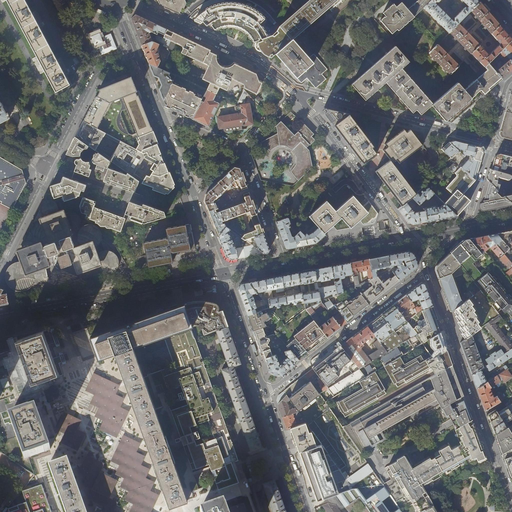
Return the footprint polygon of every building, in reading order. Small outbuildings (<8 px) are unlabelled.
[(45,71),(56,92),(70,84),(65,76),(25,0),(1,0),(2,2),(6,0),(7,0),(37,56),(32,59),(40,74),(45,71)] [(184,3),(183,0),(160,0),(163,5),(168,7),(176,11),(180,13),(184,3)] [(222,26),(227,25),(227,29),(229,29),(232,29),(236,30),(238,31),(241,32),(245,34),(247,32),(251,36),(253,39),(254,42),(256,41),(267,37),(264,30),(261,27),(258,23),(259,22),(260,23),(264,19),(263,13),(259,9),(256,6),(253,4),(246,1),(242,0),(212,0),(209,1),(205,4),(210,16),(213,14),(214,15),(209,18),(205,20),(204,22),(208,26),(212,22),(213,24),(212,25),(215,30),(216,29),(219,28),(221,27),(222,26)] [(309,0),(280,26),(292,40),(293,39),(299,33),(310,23),(311,23),(320,15),(326,10),(329,8),(330,10),(331,9),(341,1),(341,0),(309,0)] [(414,17),(424,7),(430,0),(417,0),(418,1),(407,10),(404,6),(401,2),(399,4),(396,7),(393,4),(382,13),(385,16),(381,19),(380,20),(381,22),(390,32),(392,34),(397,29),(398,30),(414,16),(414,17)] [(477,0),(430,0),(424,7),(449,33),(450,32),(458,24),(471,10),(479,2),(477,0)] [(456,39),(465,47),(464,48),(465,50),(466,49),(485,67),(489,63),(502,50),(511,39),(511,38),(508,34),(497,22),(482,4),(479,2),(471,10),(476,15),(474,16),(476,18),(477,17),(482,23),(479,27),(487,37),(490,34),(487,31),(488,30),(500,44),(489,55),(458,24),(450,32),(455,37),(454,38),(455,40),(456,39)] [(149,33),(152,32),(156,24),(146,20),(136,15),(131,19),(134,26),(137,33),(139,39),(142,46),(152,42),(155,40),(154,38),(151,39),(149,33)] [(156,24),(152,32),(156,34),(157,35),(158,32),(164,35),(167,29),(160,26),(156,24)] [(267,37),(256,41),(257,43),(256,44),(256,46),(257,48),(257,49),(258,50),(260,51),(262,51),(264,53),(265,55),(268,56),(272,57),(276,54),(292,40),(280,26),(277,31),(279,33),(275,36),(272,35),(267,37)] [(92,32),(87,33),(94,49),(99,47),(106,44),(103,36),(100,29),(99,28),(94,30),(95,31),(93,32),(92,32)] [(176,34),(167,29),(164,35),(164,36),(163,37),(170,41),(179,45),(181,50),(180,52),(187,56),(190,63),(206,70),(202,79),(199,77),(197,78),(198,80),(201,82),(202,80),(204,81),(204,80),(211,83),(207,90),(216,94),(217,94),(220,88),(227,91),(232,79),(243,85),(244,86),(242,87),(242,88),(242,90),(245,89),(257,94),(262,83),(259,82),(257,74),(244,68),(236,64),(233,67),(231,68),(229,68),(227,68),(225,68),(223,68),(222,67),(219,65),(217,63),(217,62),(216,60),(216,59),(216,55),(210,52),(210,50),(205,47),(190,40),(178,35),(176,34)] [(157,35),(156,34),(155,36),(157,40),(168,45),(170,41),(163,37),(162,37),(157,35)] [(107,35),(103,36),(106,44),(99,47),(100,51),(106,53),(113,50),(115,45),(112,38),(111,37),(107,35)] [(305,53),(293,39),(292,40),(276,54),(281,60),(289,69),(299,80),(302,83),(307,78),(316,88),(326,79),(322,74),(327,69),(322,64),(313,53),(309,57),(305,53)] [(511,39),(502,50),(510,60),(511,58),(510,57),(511,55),(511,59),(511,61),(511,62),(511,39)] [(160,45),(152,42),(142,46),(143,50),(148,60),(149,63),(158,67),(161,61),(159,57),(160,56),(157,50),(160,45)] [(446,69),(450,74),(458,66),(437,45),(429,53),(434,58),(433,59),(434,60),(435,59),(444,68),(443,69),(444,71),(446,69)] [(471,98),(464,90),(457,82),(433,104),(402,68),(409,62),(404,57),(405,56),(401,50),(400,51),(395,46),(394,47),(386,54),(377,62),(373,65),(361,76),(354,82),(351,84),(356,89),(355,90),(360,96),(361,95),(362,97),(365,100),(379,88),(386,82),(409,109),(413,113),(416,109),(418,112),(421,114),(426,110),(432,105),(441,116),(445,121),(451,116),(462,106),(471,98)] [(511,70),(511,62),(511,61),(510,60),(502,50),(489,63),(503,79),(507,75),(511,70)] [(478,74),(479,73),(465,59),(464,60),(478,74)] [(158,67),(149,63),(152,72),(154,75),(159,78),(162,85),(159,90),(161,95),(164,100),(173,81),(171,79),(170,76),(169,76),(170,73),(158,67)] [(503,79),(489,63),(485,67),(479,73),(478,74),(477,76),(479,78),(464,90),(471,98),(475,94),(480,89),(484,94),(490,90),(497,83),(500,81),(503,79)] [(83,120),(83,122),(124,143),(153,132),(152,128),(151,128),(149,122),(143,109),(138,97),(137,97),(136,93),(138,93),(133,82),(132,78),(123,81),(105,88),(100,90),(98,90),(99,92),(97,97),(95,97),(94,99),(89,109),(86,116),(83,120)] [(174,84),(172,83),(164,100),(165,104),(166,106),(170,108),(172,107),(173,107),(183,112),(184,112),(185,115),(192,119),(203,98),(202,97),(202,96),(197,94),(197,95),(195,94),(194,92),(191,91),(189,91),(189,92),(185,90),(186,90),(185,88),(182,86),(180,87),(178,86),(179,85),(175,83),(174,84)] [(206,125),(209,127),(220,104),(214,101),(216,94),(207,90),(203,98),(192,119),(193,119),(202,123),(206,125)] [(0,122),(9,118),(0,100),(0,122)] [(7,107),(10,113),(18,109),(15,103),(7,107)] [(219,129),(224,128),(225,131),(242,128),(241,125),(244,124),(244,125),(253,124),(249,104),(235,107),(237,115),(218,118),(219,129)] [(330,119),(334,125),(350,114),(336,111),(334,110),(326,108),(323,110),(330,119)] [(511,112),(506,108),(503,120),(499,132),(503,137),(511,139),(511,112)] [(350,114),(334,125),(338,130),(341,134),(347,142),(355,153),(361,161),(363,164),(377,153),(373,147),(374,146),(350,114)] [(78,129),(75,137),(88,146),(96,152),(110,161),(127,173),(139,181),(140,182),(141,183),(146,176),(147,175),(156,161),(124,143),(83,122),(82,121),(78,129)] [(260,143),(274,153),(275,152),(277,150),(279,150),(280,149),(283,149),(284,150),(287,150),(288,147),(292,150),(296,157),(295,165),(291,171),(298,181),(313,167),(309,150),(307,148),(309,145),(310,145),(315,140),(313,138),(312,136),(314,134),(307,127),(305,125),(294,135),(281,121),(279,123),(276,126),(278,133),(275,135),(260,142),(260,143)] [(423,145),(411,130),(407,132),(404,129),(385,144),(387,147),(383,150),(387,155),(391,160),(376,171),(381,178),(396,199),(401,206),(407,202),(413,198),(416,194),(393,163),(397,160),(399,163),(423,145)] [(153,132),(124,143),(156,161),(165,166),(164,163),(157,145),(158,144),(155,135),(153,132)] [(66,154),(73,156),(80,155),(81,152),(84,148),(87,148),(88,146),(75,137),(71,145),(66,154)] [(455,141),(449,142),(459,152),(460,150),(463,151),(462,155),(464,157),(465,154),(468,144),(457,141),(455,141)] [(462,155),(459,152),(449,142),(445,145),(442,149),(456,162),(449,169),(454,173),(455,172),(460,166),(475,180),(477,175),(480,166),(482,158),(483,153),(480,147),(474,145),(472,145),(468,144),(465,154),(471,156),(474,157),(472,164),(464,157),(462,155)] [(110,161),(96,152),(94,154),(94,157),(92,160),(93,163),(97,164),(96,168),(103,170),(104,167),(107,168),(108,165),(110,161)] [(493,163),(492,169),(511,174),(511,157),(504,155),(500,154),(495,157),(493,163)] [(3,159),(0,156),(0,183),(0,184),(1,186),(0,185),(0,203),(13,210),(20,196),(25,187),(26,183),(23,170),(12,164),(3,159)] [(81,158),(78,159),(77,159),(76,159),(75,160),(75,161),(75,162),(75,163),(76,164),(77,164),(74,171),(75,171),(89,176),(91,169),(89,168),(90,165),(89,162),(85,162),(83,161),(81,158)] [(165,166),(156,161),(147,175),(148,175),(151,170),(153,171),(149,177),(146,176),(141,183),(153,187),(152,190),(165,194),(165,193),(168,194),(174,188),(174,186),(175,185),(170,173),(168,173),(165,166)] [(244,240),(253,237),(264,233),(259,221),(253,204),(249,192),(248,192),(248,193),(243,195),(246,201),(215,212),(214,210),(217,209),(218,208),(218,207),(215,202),(214,202),(214,201),(235,180),(238,180),(242,190),(247,188),(247,189),(248,188),(247,186),(242,173),(242,172),(240,168),(234,166),(230,170),(229,172),(220,181),(207,193),(205,195),(204,201),(207,208),(208,211),(212,222),(216,231),(218,237),(226,227),(225,224),(225,223),(224,223),(220,225),(219,223),(223,221),(225,221),(228,219),(249,211),(251,216),(250,216),(250,217),(253,225),(254,225),(255,229),(244,233),(241,237),(244,240)] [(460,166),(455,172),(457,174),(457,176),(446,188),(453,194),(444,203),(457,216),(458,215),(457,215),(470,201),(467,199),(468,197),(472,194),(474,187),(475,180),(460,166)] [(103,181),(135,193),(139,181),(127,173),(126,175),(108,168),(103,181)] [(511,174),(492,169),(489,168),(489,170),(490,172),(489,173),(488,173),(488,174),(488,175),(488,176),(488,177),(486,178),(486,179),(498,190),(500,184),(497,183),(498,180),(497,180),(498,176),(499,177),(507,179),(508,180),(509,179),(510,179),(511,176),(511,174)] [(62,195),(64,201),(77,197),(77,195),(79,196),(81,190),(84,191),(86,185),(72,180),(63,176),(61,182),(50,186),(54,198),(62,195)] [(498,190),(486,179),(484,187),(480,199),(481,199),(483,201),(483,202),(482,202),(481,203),(479,204),(479,206),(479,207),(479,208),(480,209),(481,210),(482,210),(482,211),(487,210),(506,206),(511,204),(504,196),(503,195),(499,191),(498,190)] [(416,194),(413,198),(420,204),(426,198),(427,199),(429,199),(434,193),(428,187),(420,195),(418,192),(416,194)] [(309,216),(316,224),(324,233),(329,228),(341,217),(351,228),(368,212),(365,209),(354,197),(353,195),(336,211),(326,201),(309,216)] [(111,228),(120,232),(125,219),(94,207),(96,202),(83,197),(79,206),(82,212),(86,214),(86,216),(90,217),(89,219),(95,221),(95,222),(98,223),(101,226),(105,226),(107,228),(111,228)] [(66,214),(63,206),(58,208),(57,205),(55,202),(53,200),(50,200),(46,200),(43,202),(42,203),(40,206),(40,210),(41,213),(42,214),(37,216),(39,221),(37,221),(34,222),(31,225),(30,228),(30,231),(31,234),(33,237),(36,238),(34,241),(31,242),(27,242),(23,244),(20,246),(19,247),(15,248),(16,251),(19,260),(19,261),(15,262),(12,263),(10,265),(8,268),(7,270),(6,274),(6,277),(6,280),(8,284),(11,287),(14,289),(17,291),(23,291),(25,291),(29,289),(33,286),(49,283),(46,266),(50,265),(47,254),(48,253),(48,255),(49,256),(57,253),(59,256),(58,257),(62,268),(72,264),(72,263),(73,263),(78,275),(88,271),(89,275),(100,273),(104,275),(108,275),(110,274),(114,273),(117,269),(119,265),(119,260),(119,259),(116,255),(114,253),(110,251),(108,250),(103,251),(99,253),(97,246),(100,242),(101,240),(102,236),(100,231),(97,226),(95,226),(91,224),(89,224),(85,225),(81,227),(79,226),(80,224),(80,219),(79,215),(77,214),(76,213),(74,212),(71,212),(69,212),(66,214)] [(136,220),(144,223),(166,216),(164,211),(143,204),(142,206),(129,201),(125,213),(130,215),(129,218),(136,220)] [(413,211),(407,202),(401,206),(397,209),(403,216),(406,221),(407,222),(413,224),(420,223),(427,221),(425,210),(416,212),(415,212),(415,213),(413,213),(414,212),(414,211),(413,211)] [(421,206),(425,210),(427,221),(444,218),(452,217),(457,216),(444,203),(441,206),(438,207),(438,204),(435,205),(436,206),(425,207),(423,205),(421,206)] [(292,248),(298,247),(297,243),(305,235),(300,231),(294,237),(291,236),(288,227),(290,226),(289,223),(290,223),(288,217),(276,222),(281,238),(285,247),(288,249),(292,248)] [(150,266),(150,267),(154,266),(154,265),(156,265),(156,266),(160,265),(160,264),(163,264),(166,264),(165,263),(168,263),(172,263),(171,262),(173,262),(171,252),(172,252),(174,252),(175,252),(175,251),(178,251),(181,251),(181,250),(184,249),(184,250),(187,249),(190,248),(190,249),(192,249),(194,248),(195,247),(194,242),(191,224),(189,225),(189,224),(188,224),(186,225),(183,226),(183,225),(180,226),(177,227),(177,226),(174,227),(174,228),(171,228),(168,228),(168,229),(166,229),(168,238),(167,239),(167,238),(163,239),(164,239),(161,240),(161,239),(158,240),(155,241),(155,240),(152,241),(152,242),(149,242),(146,242),(146,243),(144,243),(148,266),(150,266)] [(325,235),(324,233),(316,224),(314,226),(312,227),(315,230),(313,232),(309,235),(307,233),(305,235),(297,243),(298,247),(304,246),(316,243),(325,235)] [(233,232),(226,227),(218,237),(222,246),(222,248),(226,257),(232,260),(238,259),(238,258),(236,247),(241,237),(236,234),(234,235),(238,238),(233,243),(232,240),(233,239),(232,236),(231,236),(230,235),(233,232)] [(511,230),(506,232),(496,233),(509,248),(511,246),(511,230)] [(264,233),(253,237),(254,240),(255,240),(257,245),(258,246),(256,248),(264,253),(268,253),(270,249),(266,238),(264,233)] [(488,235),(505,255),(510,250),(509,248),(496,233),(495,234),(491,234),(488,235)] [(480,237),(474,238),(485,251),(487,249),(489,251),(491,249),(498,257),(500,255),(502,257),(500,258),(510,270),(511,270),(511,271),(511,263),(505,255),(488,235),(480,237)] [(264,253),(256,248),(244,240),(241,237),(236,247),(238,258),(248,256),(264,253)] [(485,251),(474,238),(471,238),(470,239),(466,239),(463,240),(459,243),(475,262),(479,258),(479,256),(482,253),(484,252),(485,251)] [(451,251),(450,252),(460,264),(475,282),(483,275),(474,263),(475,262),(459,243),(455,247),(451,251)] [(238,260),(238,259),(232,260),(226,257),(222,248),(221,248),(225,258),(232,261),(238,260)] [(414,254),(409,251),(399,253),(388,255),(391,269),(391,270),(400,281),(414,269),(417,267),(418,264),(418,263),(416,260),(416,259),(414,254)] [(511,282),(485,251),(484,252),(511,283),(511,282)] [(442,260),(436,266),(435,270),(436,272),(440,283),(445,298),(449,309),(450,311),(450,312),(451,312),(455,309),(464,303),(461,300),(452,273),(461,265),(460,264),(450,252),(448,254),(442,260)] [(369,258),(373,278),(391,269),(388,255),(377,257),(369,258)] [(373,278),(369,258),(357,261),(350,262),(354,282),(354,283),(355,286),(373,278)] [(337,264),(331,266),(334,278),(339,277),(339,278),(338,280),(334,281),(335,283),(335,284),(337,294),(343,291),(341,278),(343,277),(344,277),(344,276),(349,275),(351,283),(354,282),(350,262),(337,264)] [(322,267),(315,269),(317,280),(317,282),(318,286),(321,285),(320,282),(319,280),(321,280),(321,281),(326,280),(326,281),(328,281),(328,280),(330,279),(330,278),(334,278),(331,266),(322,267)] [(306,271),(298,272),(300,284),(303,283),(304,284),(313,282),(313,281),(317,280),(315,269),(306,271)] [(391,270),(391,269),(373,278),(355,286),(369,304),(384,293),(397,283),(400,281),(391,270)] [(282,275),(281,275),(284,290),(291,288),(290,286),(293,285),(294,289),(298,288),(297,284),(300,284),(298,272),(290,274),(285,275),(282,275)] [(483,275),(475,282),(476,282),(478,280),(505,312),(506,310),(511,316),(511,299),(502,288),(499,284),(501,283),(498,279),(496,280),(489,272),(484,276),(483,275)] [(271,277),(265,279),(270,307),(272,307),(273,305),(275,305),(275,306),(277,306),(277,307),(278,308),(279,307),(279,305),(280,305),(280,304),(283,303),(283,304),(284,304),(287,304),(285,296),(272,298),(271,291),(270,291),(269,290),(275,289),(276,292),(284,291),(284,290),(281,275),(271,277)] [(271,309),(270,307),(265,279),(258,280),(245,282),(241,283),(238,289),(239,293),(242,300),(247,315),(250,314),(257,312),(255,308),(257,307),(256,304),(257,304),(256,301),(255,301),(253,294),(255,293),(261,300),(262,304),(260,305),(262,311),(271,309)] [(406,294),(412,301),(419,299),(422,309),(433,306),(429,294),(425,283),(421,282),(406,294)] [(335,284),(318,288),(319,289),(319,291),(320,298),(332,293),(332,296),(337,294),(335,284)] [(369,304),(355,286),(349,289),(343,291),(337,294),(342,300),(354,316),(360,312),(369,304)] [(9,303),(7,294),(6,291),(0,287),(0,304),(1,305),(3,304),(9,303)] [(319,291),(302,294),(304,303),(305,309),(308,307),(307,303),(316,301),(316,304),(321,302),(321,301),(321,300),(320,298),(319,291)] [(474,296),(464,303),(455,309),(457,312),(458,314),(457,315),(460,320),(459,322),(462,327),(461,327),(465,332),(463,333),(467,338),(472,334),(485,325),(492,320),(493,320),(499,315),(481,291),(474,296)] [(302,294),(302,292),(285,296),(287,304),(287,306),(304,303),(302,294)] [(414,304),(412,301),(406,294),(401,298),(400,299),(394,304),(407,321),(410,319),(405,311),(411,306),(417,314),(416,309),(414,304)] [(350,320),(354,316),(342,300),(333,304),(335,307),(339,312),(347,322),(350,320)] [(190,302),(188,303),(184,304),(193,327),(197,337),(216,330),(227,327),(225,319),(222,311),(221,311),(220,310),(219,311),(218,310),(219,309),(219,308),(219,306),(218,305),(217,304),(216,304),(215,303),(209,302),(205,301),(201,301),(198,301),(193,301),(190,302)] [(330,301),(322,304),(326,308),(330,313),(331,312),(330,311),(335,307),(333,304),(330,301)] [(322,304),(321,302),(316,304),(308,307),(305,309),(328,337),(334,332),(338,329),(341,327),(333,317),(332,316),(327,321),(328,322),(327,323),(328,324),(327,325),(325,323),(320,326),(318,324),(321,321),(316,315),(326,308),(322,304)] [(305,309),(304,303),(287,306),(279,307),(278,308),(271,309),(308,353),(318,345),(328,337),(305,309)] [(112,330),(90,337),(91,341),(97,360),(114,354),(133,348),(191,327),(193,327),(184,304),(154,315),(148,317),(139,320),(127,324),(124,325),(112,330)] [(387,310),(381,314),(396,333),(403,327),(411,338),(418,334),(413,328),(407,321),(394,304),(387,310)] [(436,314),(433,306),(422,309),(421,310),(424,318),(421,320),(420,320),(419,320),(418,320),(417,321),(417,322),(417,323),(418,323),(414,325),(415,326),(413,328),(418,334),(437,323),(436,320),(438,319),(436,314)] [(308,353),(271,309),(262,311),(257,312),(250,314),(252,321),(255,330),(262,327),(269,325),(277,334),(290,350),(299,360),(304,356),(308,353)] [(335,316),(333,317),(341,327),(343,325),(347,322),(339,312),(337,314),(336,312),(334,314),(335,316)] [(374,320),(367,325),(375,336),(378,339),(388,352),(400,345),(404,343),(396,333),(381,314),(374,320)] [(511,348),(511,344),(493,320),(492,320),(485,325),(507,352),(511,348)] [(438,327),(437,323),(418,334),(411,338),(407,341),(410,346),(420,340),(420,339),(426,336),(425,334),(439,328),(438,327)] [(367,342),(375,336),(367,325),(363,328),(359,332),(352,337),(360,347),(364,344),(363,343),(366,341),(367,342)] [(245,435),(251,451),(257,449),(258,450),(262,449),(262,448),(261,448),(262,447),(258,436),(259,436),(259,434),(258,433),(257,433),(253,422),(245,398),(238,379),(239,379),(237,376),(236,375),(235,370),(236,370),(235,366),(241,363),(237,353),(231,336),(228,327),(227,327),(216,330),(229,367),(222,369),(228,386),(226,387),(229,393),(230,393),(242,427),(241,428),(244,436),(245,435)] [(255,330),(252,331),(255,338),(260,351),(262,359),(264,358),(265,358),(276,354),(285,352),(290,350),(277,334),(273,335),(265,337),(264,335),(265,335),(262,327),(255,330)] [(28,374),(31,382),(58,373),(52,355),(43,331),(17,340),(19,347),(24,361),(25,363),(28,374)] [(445,339),(443,331),(432,337),(437,350),(430,354),(432,356),(433,358),(449,349),(445,339)] [(484,368),(472,334),(467,338),(464,340),(462,341),(460,343),(465,357),(472,376),(481,370),(482,369),(484,368)] [(347,341),(341,346),(360,369),(364,366),(371,362),(372,362),(367,356),(360,347),(352,337),(347,341)] [(376,359),(388,352),(378,339),(373,343),(377,348),(375,351),(367,356),(372,362),(376,359)] [(400,350),(400,345),(388,352),(376,359),(381,361),(383,364),(402,352),(400,350)] [(317,365),(313,368),(328,388),(334,396),(358,381),(359,381),(358,379),(355,381),(352,376),(354,375),(353,373),(360,369),(341,346),(325,358),(324,359),(317,365)] [(164,492),(169,507),(188,501),(143,375),(133,348),(114,354),(123,378),(128,391),(164,492)] [(511,348),(507,352),(506,353),(488,365),(484,368),(482,369),(483,370),(486,368),(488,371),(490,372),(502,364),(511,357),(511,348)] [(451,355),(449,349),(433,358),(432,356),(426,360),(423,354),(405,363),(401,356),(383,367),(393,383),(395,383),(397,386),(405,381),(405,382),(429,368),(429,367),(430,367),(435,374),(452,364),(450,357),(452,356),(451,355)] [(488,365),(506,353),(505,352),(503,352),(501,349),(496,353),(495,352),(490,356),(491,356),(485,360),(488,365)] [(292,365),(299,360),(290,350),(285,352),(286,355),(287,355),(287,357),(285,359),(285,360),(281,362),(282,363),(287,370),(290,367),(292,365)] [(283,373),(287,370),(282,363),(279,364),(276,354),(265,358),(268,365),(270,372),(280,375),(283,373)] [(376,371),(371,362),(364,366),(369,375),(374,372),(376,371)] [(421,382),(343,427),(362,455),(382,443),(377,434),(437,399),(439,401),(438,401),(441,409),(464,396),(462,390),(461,388),(453,392),(449,386),(458,380),(457,379),(454,369),(452,365),(432,377),(435,388),(434,389),(433,387),(427,391),(421,382)] [(511,376),(507,369),(508,369),(507,367),(506,366),(505,366),(503,367),(497,371),(499,375),(497,376),(500,382),(510,397),(511,395),(511,394),(511,393),(505,383),(511,378),(511,376)] [(191,367),(162,376),(168,390),(181,386),(188,404),(171,410),(192,470),(199,468),(209,464),(218,490),(239,482),(232,462),(231,462),(225,464),(223,459),(230,456),(222,436),(196,445),(190,427),(209,420),(207,413),(213,411),(208,397),(202,399),(198,387),(204,385),(199,371),(193,373),(191,367)] [(308,372),(305,374),(311,382),(313,381),(313,382),(315,381),(314,380),(317,378),(319,380),(318,381),(321,385),(320,386),(324,391),(328,388),(313,368),(308,372)] [(484,377),(481,370),(472,376),(474,382),(477,389),(487,383),(485,378),(486,378),(486,376),(484,377)] [(488,380),(489,382),(489,381),(497,376),(499,375),(497,371),(491,375),(492,377),(488,380)] [(384,389),(374,372),(369,375),(359,381),(358,381),(362,388),(345,398),(344,397),(336,402),(338,406),(337,406),(342,414),(342,413),(344,417),(353,412),(353,413),(377,398),(385,393),(383,389),(384,389)] [(311,382),(305,374),(303,376),(295,382),(284,391),(287,395),(290,400),(296,408),(299,412),(306,422),(290,428),(292,433),(294,438),(313,432),(323,445),(354,489),(383,486),(382,484),(362,455),(343,427),(325,401),(311,382)] [(500,382),(497,376),(489,381),(489,382),(488,382),(491,388),(500,382)] [(107,419),(102,428),(115,434),(124,416),(126,413),(116,408),(119,403),(120,400),(112,395),(115,390),(116,387),(95,377),(88,389),(97,393),(93,402),(102,406),(98,415),(107,419)] [(488,382),(487,383),(477,389),(481,399),(485,412),(493,407),(500,402),(497,397),(493,398),(490,389),(491,388),(488,382)] [(278,404),(287,395),(284,391),(278,396),(277,400),(278,404)] [(501,393),(497,397),(500,402),(506,398),(505,398),(501,393)] [(287,402),(290,400),(287,395),(278,404),(280,409),(281,413),(283,417),(299,412),(296,408),(290,410),(287,402)] [(464,396),(441,409),(447,418),(449,417),(456,429),(471,420),(472,419),(472,418),(471,418),(470,413),(469,410),(465,401),(464,396)] [(491,414),(487,416),(489,422),(493,432),(494,436),(510,426),(507,422),(510,420),(509,418),(511,416),(511,402),(506,406),(507,408),(505,409),(501,412),(499,413),(498,412),(497,413),(496,411),(495,411),(491,414)] [(10,417),(25,459),(51,449),(48,441),(40,420),(36,407),(10,417)] [(299,412),(283,417),(284,422),(287,429),(290,428),(306,422),(299,412)] [(68,433),(64,442),(77,448),(83,435),(74,431),(78,422),(65,416),(61,427),(60,429),(68,433)] [(441,455),(435,459),(443,472),(451,468),(452,470),(459,465),(458,463),(472,455),(473,460),(484,456),(482,451),(484,451),(482,445),(477,432),(475,427),(474,428),(472,422),(471,420),(456,429),(460,435),(460,436),(461,440),(462,440),(464,442),(451,449),(450,446),(443,450),(442,448),(439,450),(441,455)] [(497,439),(495,439),(496,442),(499,449),(501,454),(511,447),(511,430),(510,426),(494,436),(496,436),(497,439)] [(299,453),(323,445),(313,432),(294,438),(296,445),(299,453)] [(132,491),(127,501),(134,504),(129,511),(139,511),(142,507),(149,510),(151,507),(156,497),(147,492),(149,488),(151,484),(142,479),(144,475),(147,471),(138,466),(140,462),(142,458),(133,454),(134,451),(137,445),(124,439),(114,460),(123,465),(119,474),(128,478),(123,486),(132,491)] [(323,445),(299,453),(302,460),(308,478),(313,492),(316,501),(320,500),(333,495),(336,494),(354,489),(323,445)] [(511,447),(501,454),(501,456),(502,457),(503,461),(504,464),(511,459),(511,447)] [(440,474),(443,472),(435,459),(435,457),(431,459),(430,458),(422,462),(422,463),(412,469),(404,455),(397,459),(397,460),(388,465),(390,469),(387,472),(391,479),(382,484),(383,486),(387,491),(390,496),(391,495),(396,502),(405,497),(410,506),(413,504),(428,495),(426,491),(425,492),(422,486),(432,480),(433,481),(441,476),(440,474)] [(67,459),(49,465),(65,511),(86,511),(76,483),(70,465),(67,459)] [(90,478),(87,485),(94,488),(95,489),(91,498),(94,499),(104,504),(114,482),(97,474),(101,465),(88,459),(83,469),(82,472),(91,476),(90,478)] [(285,511),(281,498),(280,496),(281,495),(280,492),(279,493),(275,483),(275,481),(263,485),(269,502),(267,503),(269,510),(271,509),(272,511),(285,511)] [(50,511),(41,486),(39,487),(23,492),(27,504),(9,510),(9,511),(50,511)] [(387,491),(384,494),(380,496),(381,498),(367,508),(370,511),(402,511),(396,502),(391,495),(390,496),(387,491)] [(435,511),(429,500),(430,498),(428,495),(413,504),(417,511),(435,511)] [(349,511),(348,511),(351,511),(364,502),(360,498),(345,507),(346,508),(349,511)] [(0,511),(5,511),(10,507),(5,503),(1,501),(0,502),(0,511)] [(223,501),(199,510),(200,511),(226,511),(226,510),(224,505),(223,501)] [(340,511),(336,505),(328,503),(319,507),(320,509),(322,509),(321,507),(323,506),(326,511),(340,511)]
